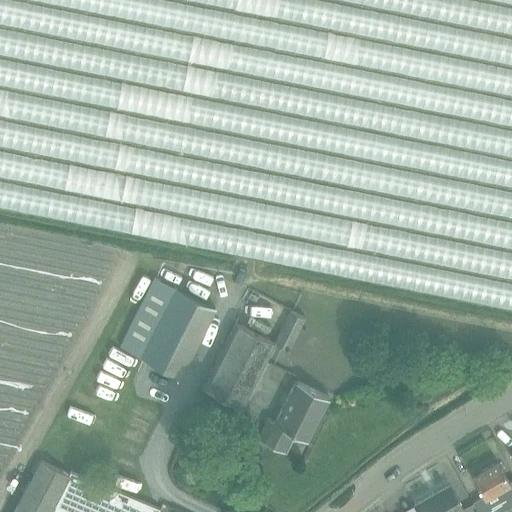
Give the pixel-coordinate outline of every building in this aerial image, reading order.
[(216,308),(156,278),(154,277),(119,347),(181,378),(216,308)] [(242,408),(266,361),(275,343),(289,350),(305,318),(289,310),(273,341),(235,322),(202,387),(242,408)] [(164,384),(155,382),(150,402),(172,406),(178,378),(166,376),(164,384)] [(259,438),(285,452),(295,434),(308,441),(330,398),(296,381),(275,423),(268,419),(259,438)] [(51,511),(53,510),(56,511),(158,511),(160,507),(73,471),(70,475),(41,461),(14,511),(51,511)] [(511,481),(510,483),(498,462),(472,478),(484,498),(474,504),(478,511),(505,511),(511,508),(511,481)] [(460,511),(464,511),(449,485),(415,504),(419,511),(460,511)] [(180,511),(176,510),(162,503),(158,511),(180,511)]
